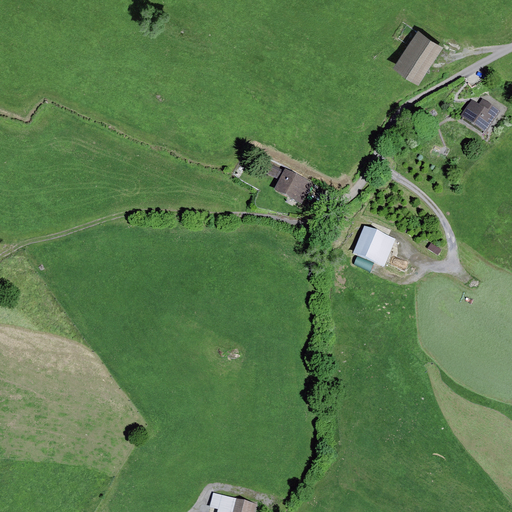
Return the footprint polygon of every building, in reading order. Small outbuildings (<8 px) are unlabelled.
[(414,30),(391,64),(416,81),(439,47),(414,30)] [(472,100),(461,116),(487,133),(501,112),(482,99),(479,104),(472,100)] [(280,180),(275,191),(302,203),(312,182),(267,162),(262,172),(280,180)] [(365,227),(352,255),(383,268),(395,240),(365,227)] [(255,511),(257,507),(214,497),(210,511),(255,511)]
